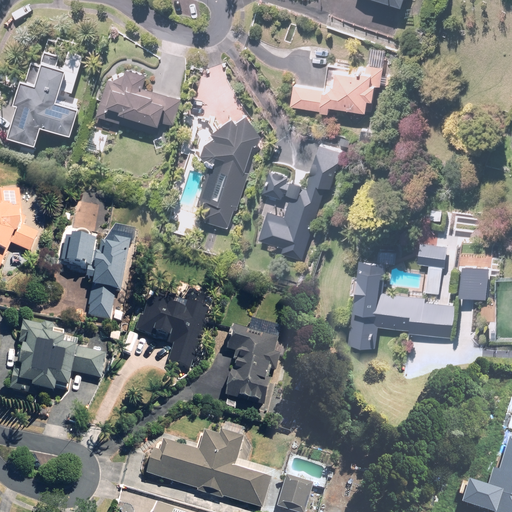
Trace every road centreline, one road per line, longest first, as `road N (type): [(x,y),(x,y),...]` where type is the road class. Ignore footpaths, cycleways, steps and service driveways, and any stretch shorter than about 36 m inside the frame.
road 1 (residential): [(0,435),(72,448),(89,467),(88,483),(66,497),(9,479)]
road 2 (residential): [(214,0),(222,16),(216,32),(195,38),(133,12)]
